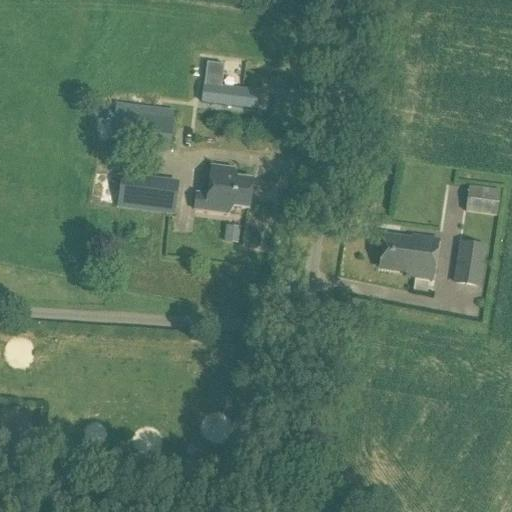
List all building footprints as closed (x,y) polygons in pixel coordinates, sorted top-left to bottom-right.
[(205,67),(201,107),(256,114),(258,97),(220,92),(222,69),(205,67)] [(168,151),(173,112),(115,105),(110,143),(168,151)] [(234,170),(213,167),(209,195),(197,194),(195,211),(228,215),(229,207),(249,210),(252,181),(233,178),(234,170)] [(173,216),(178,183),(120,175),(116,209),(173,216)] [(496,218),(499,192),(467,188),(464,214),(496,218)] [(237,245),(239,229),(227,227),(224,243),(237,245)] [(412,241),(383,237),(379,269),(407,273),(407,276),(433,280),(439,242),(412,238),(412,241)] [(480,290),(486,248),(458,244),(452,286),(480,290)] [(127,450),(115,449),(113,470),(125,471),(127,450)] [(194,476),(198,462),(185,458),(181,473),(194,476)]
